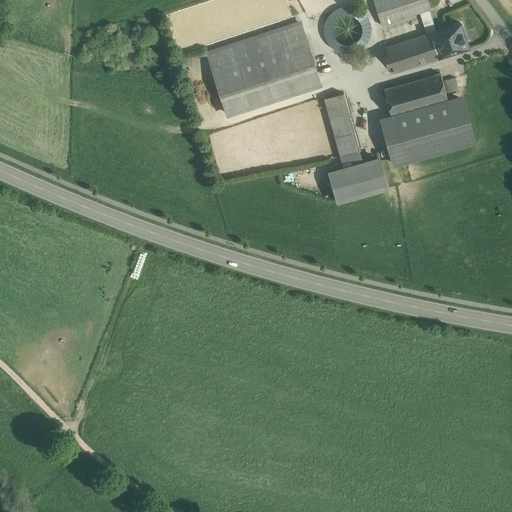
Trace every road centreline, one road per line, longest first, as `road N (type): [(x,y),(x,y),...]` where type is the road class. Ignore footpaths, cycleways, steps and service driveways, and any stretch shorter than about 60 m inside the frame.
road 1 (primary): [(511,325),(262,269),(0,170)]
road 2 (track): [(507,37),(393,78),(344,83),(228,120)]
road 3 (track): [(180,511),(131,482),(0,362)]
